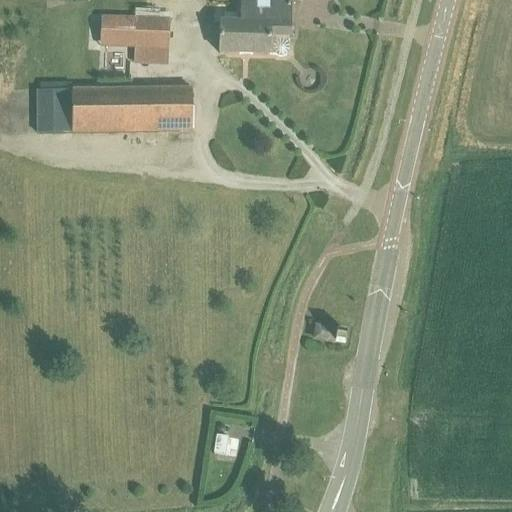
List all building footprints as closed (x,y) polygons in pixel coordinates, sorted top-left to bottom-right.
[(223,22),(222,53),(243,54),(244,52),(249,52),(250,22),(256,22),(257,8),(260,8),(260,0),(259,0),(260,0),(259,0),(251,0),(244,0),(243,22),(223,22)] [(250,22),(249,52),(253,52),(254,54),(275,55),(278,58),(283,58),(287,56),(289,52),(290,48),(288,45),(288,38),(292,38),(293,1),(266,0),(260,0),(260,8),(257,8),(256,22),(250,22)] [(102,15),(101,45),(136,46),(136,49),(169,50),(170,18),(102,15)] [(57,92),(39,92),(39,133),(57,133),(195,132),(195,91),(57,92)] [(317,328),(315,340),(333,343),(335,344),(335,342),(345,344),(346,342),(347,335),(347,333),(337,331),(337,330),(335,330),(335,331),(317,328)] [(226,457),(229,439),(217,437),(214,456),(226,457)]
